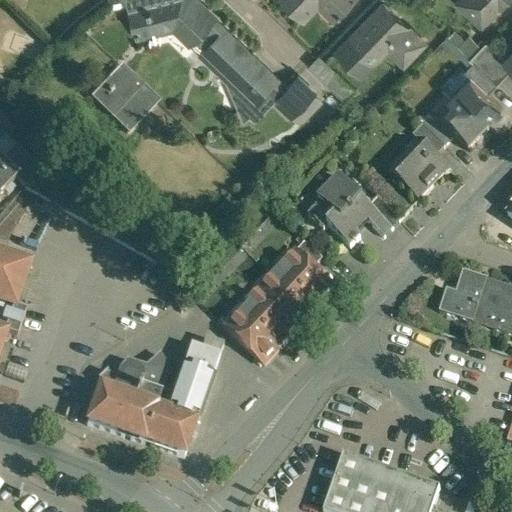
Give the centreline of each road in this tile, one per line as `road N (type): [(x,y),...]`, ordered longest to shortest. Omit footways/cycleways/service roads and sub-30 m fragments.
road 1 (residential): [(340,345),(429,409),(493,481),(509,511)]
road 2 (residential): [(340,345),(190,511)]
road 3 (residential): [(0,439),(88,470),(153,511)]
road 4 (residential): [(440,238),(340,345)]
